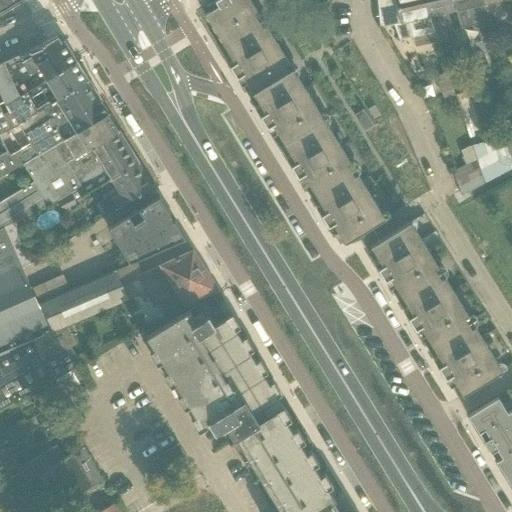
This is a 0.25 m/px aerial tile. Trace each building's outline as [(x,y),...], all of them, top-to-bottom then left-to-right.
[(0,0),(0,10),(16,0),(0,0)] [(218,6),(204,14),(223,45),(263,20),(249,0),(215,0),(214,1),(218,6)] [(400,41),(434,33),(428,17),(424,0),(377,0),(380,28),(394,25),(400,41)] [(443,31),(460,27),(456,10),(453,0),(424,0),(428,17),(434,33),(437,43),(446,40),(443,31)] [(481,0),(453,0),(456,10),(460,27),(479,23),(482,31),(489,29),(492,28),(482,4),(481,0)] [(481,0),(482,4),(492,28),(500,26),(498,18),(505,16),(502,1),(507,0),(481,0)] [(223,45),(229,55),(234,63),(229,67),(237,78),(242,75),(253,93),(292,69),(263,20),(223,45)] [(0,62),(0,95),(5,105),(75,62),(62,41),(59,43),(57,37),(0,62)] [(75,62),(5,105),(8,112),(11,110),(14,117),(15,118),(17,124),(87,82),(75,62)] [(272,124),(283,143),(323,119),(292,69),(253,93),(265,112),(259,116),(267,127),(272,124)] [(449,78),(437,82),(441,92),(452,88),(449,78)] [(0,155),(0,176),(23,163),(36,155),(37,156),(37,157),(42,165),(49,162),(54,171),(55,170),(65,164),(83,154),(83,153),(92,148),(96,155),(122,139),(117,132),(107,114),(107,113),(87,82),(17,124),(21,132),(1,141),(6,152),(0,155)] [(0,138),(1,141),(21,132),(17,124),(15,118),(14,117),(11,110),(8,112),(3,114),(0,108),(0,138)] [(364,110),(355,115),(365,132),(374,126),(367,116),(364,110)] [(303,174),(314,193),(354,168),(323,119),(283,143),(295,162),(290,165),(297,177),(303,174)] [(511,166),(511,157),(502,134),(472,146),(486,180),(511,166)] [(7,198),(0,202),(0,230),(5,229),(18,222),(27,217),(53,203),(58,201),(71,194),(77,191),(81,198),(100,187),(137,163),(122,139),(96,155),(92,148),(83,153),(83,154),(65,164),(55,170),(54,171),(49,162),(42,165),(37,157),(37,156),(31,160),(24,164),(34,181),(7,198)] [(475,161),(452,170),(453,172),(453,173),(461,192),(462,196),(485,185),(475,161)] [(107,198),(98,203),(107,216),(115,211),(136,198),(153,187),(137,163),(100,187),(107,198)] [(354,168),(314,193),(325,211),(320,214),(328,226),(333,223),(345,243),(384,218),(354,168)] [(78,206),(71,194),(58,201),(65,213),(78,206)] [(158,196),(142,207),(108,228),(129,262),(185,238),(158,196)] [(18,222),(5,229),(21,266),(31,264),(32,264),(19,236),(27,233),(25,228),(31,225),(27,217),(18,222)] [(389,278),(401,296),(441,272),(410,222),(370,246),(382,265),(377,269),(385,280),(389,278)] [(0,347),(39,330),(42,337),(52,332),(39,305),(32,289),(21,266),(5,229),(0,230),(0,347)] [(40,304),(39,305),(52,332),(53,333),(67,327),(142,295),(143,299),(147,297),(205,271),(192,251),(143,273),(137,260),(70,291),(40,304)] [(217,290),(205,271),(147,297),(154,308),(161,305),(165,314),(217,290)] [(420,326),(431,345),(471,321),(441,272),(401,296),(412,315),(407,318),(415,330),(420,326)] [(63,275),(32,289),(39,305),(40,304),(70,291),(63,275)] [(284,408),(275,393),(261,371),(259,372),(254,364),(256,363),(247,349),(245,350),(240,342),(242,341),(234,326),(232,328),(227,320),(229,319),(228,317),(214,326),(207,316),(191,327),(185,316),(201,306),(200,304),(146,337),(202,428),(209,424),(215,434),(222,430),(229,442),(235,438),(280,511),(316,511),(331,503),(331,504),(333,503),(332,501),(335,499),(326,485),(323,487),(320,484),(324,482),(312,463),(309,465),(307,461),(310,459),(298,440),(295,442),(293,439),(296,437),(285,418),(281,420),(279,417),(280,416),(278,411),(284,408)] [(471,321),(431,345),(443,364),(438,367),(445,379),(450,376),(462,395),(502,371),(471,321)] [(42,337),(32,341),(42,362),(71,347),(76,345),(67,327),(53,333),(52,332),(42,337)] [(0,370),(3,375),(0,376),(0,410),(81,364),(71,347),(42,362),(32,341),(32,340),(0,354),(0,370)] [(497,397),(468,416),(490,453),(496,449),(501,457),(495,460),(506,478),(511,473),(511,409),(507,412),(497,397)] [(178,443),(158,456),(169,473),(189,460),(178,443)] [(41,511),(94,486),(103,481),(83,448),(50,467),(8,492),(0,496),(0,511),(41,511)] [(0,496),(8,492),(50,467),(42,453),(17,468),(19,472),(3,482),(1,479),(0,479),(0,496)] [(338,511),(333,503),(331,504),(331,503),(316,511),(338,511)]
